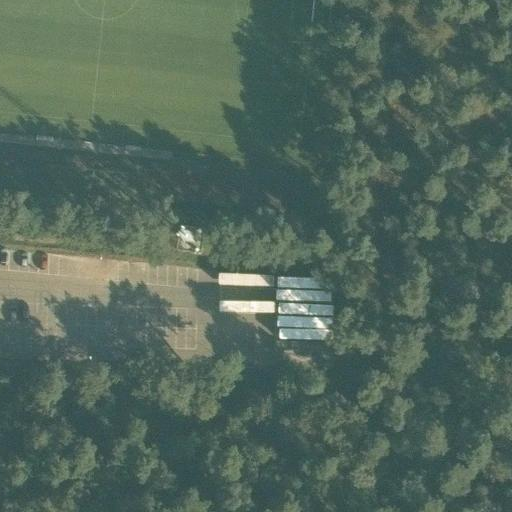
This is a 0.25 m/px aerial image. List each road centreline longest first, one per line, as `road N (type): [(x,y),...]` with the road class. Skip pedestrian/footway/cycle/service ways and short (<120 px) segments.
road 1 (unclassified): [(0,351),(322,360)]
road 2 (track): [(511,363),(322,360)]
road 3 (track): [(339,511),(322,360)]
